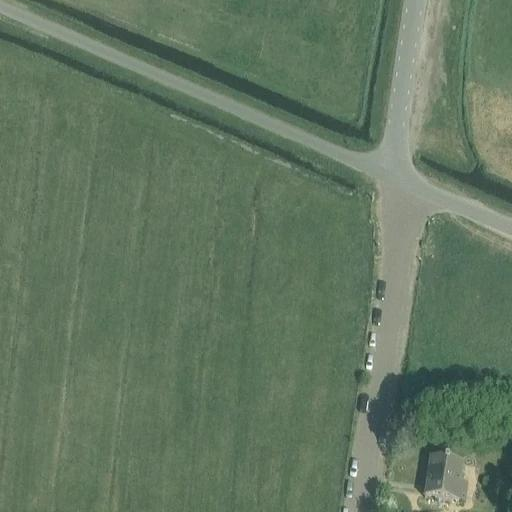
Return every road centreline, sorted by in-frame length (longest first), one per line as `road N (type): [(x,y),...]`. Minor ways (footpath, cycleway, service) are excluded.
road 1 (unclassified): [(0,10),(391,178)]
road 2 (unclassified): [(400,182),(390,318),(358,511)]
road 3 (unclassified): [(391,178),(417,0)]
road 4 (unclassified): [(511,229),(400,182)]
